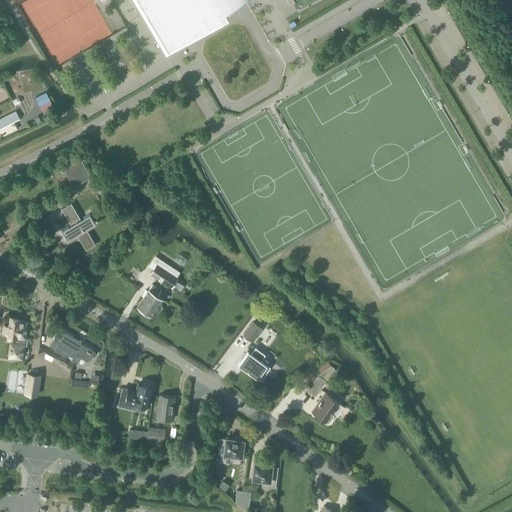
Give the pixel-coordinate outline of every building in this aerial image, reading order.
[(133,0),(164,51),(172,46),(227,13),(224,8),(237,0),(133,0)] [(63,167),(68,178),(86,169),(81,158),(63,167)] [(63,230),(68,238),(66,239),(67,240),(76,234),(85,249),(94,243),(86,229),(95,223),(94,223),(89,215),(90,214),(89,213),(80,219),(71,203),(61,209),(71,225),(61,230),(62,231),(63,230)] [(150,273),(171,287),(177,278),(156,264),(150,273)] [(137,306),(152,316),(155,311),(156,312),(157,312),(159,312),(162,308),(162,306),(161,305),(160,304),(163,299),(157,296),(161,290),(152,284),(148,290),(148,289),(137,306)] [(8,356),(21,358),(23,345),(26,345),(27,338),(25,338),(27,321),(19,320),(20,318),(9,317),(8,326),(3,326),(2,333),(7,334),(7,336),(16,337),(15,343),(10,342),(8,356)] [(243,334),(252,342),(262,329),(252,322),(243,334)] [(59,328),(53,339),(58,342),(54,348),(64,354),(65,353),(72,357),(70,359),(77,363),(80,357),(87,362),(91,354),(94,356),(95,355),(92,353),(93,351),(80,343),(81,340),(80,339),(78,342),(71,338),(72,336),(59,328)] [(238,364),(260,380),(270,367),(260,360),(264,355),(255,348),(251,353),(247,351),(238,364)] [(307,391),(315,396),(335,369),(331,366),(317,375),(307,391)] [(25,393),(37,395),(40,375),(27,374),(25,393)] [(122,388),(119,400),(135,404),(143,406),(146,406),(147,402),(151,386),(149,386),(149,384),(145,384),(144,384),(138,383),(136,392),(135,392),(122,388)] [(325,392),(312,411),(322,419),(323,421),(326,423),(328,423),(333,416),(333,414),(331,413),(339,402),(325,392)] [(156,417),(172,420),(175,397),(159,394),(156,417)] [(147,439),(163,441),(164,428),(148,426),(147,439)] [(129,429),(128,436),(145,438),(147,431),(129,429)] [(216,459),(223,459),(223,461),(224,463),(226,463),(228,463),(229,462),(230,460),(230,457),(231,454),(241,456),(243,440),(241,440),(241,438),(235,437),(235,439),(226,438),(219,437),(216,459)] [(252,478),(262,480),(262,482),(261,486),(262,488),(263,489),(264,490),(266,489),(268,488),(268,487),(275,487),(278,466),(271,465),(262,464),(262,462),(257,461),(256,463),(254,463),(252,478)] [(235,502),(241,506),(243,491),(236,490),(235,502)] [(243,491),(241,506),(247,511),(250,492),(243,491)]
